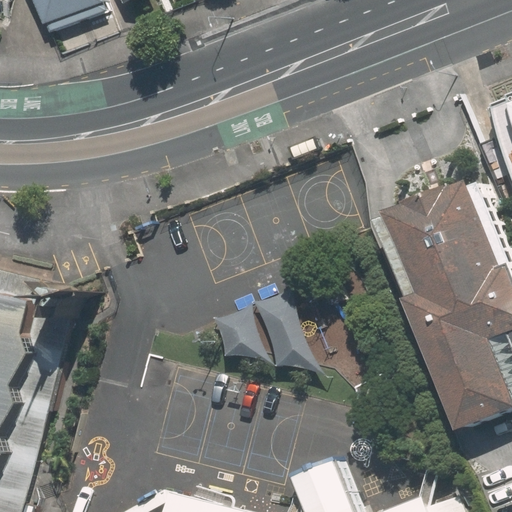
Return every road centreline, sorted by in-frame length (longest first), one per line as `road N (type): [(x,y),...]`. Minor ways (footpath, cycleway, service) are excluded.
road 1 (primary): [(0,141),(69,138),(195,107),(465,0)]
road 2 (unknown): [(91,237),(94,356),(105,388),(158,412),(330,413)]
road 3 (unknown): [(91,237),(333,187)]
